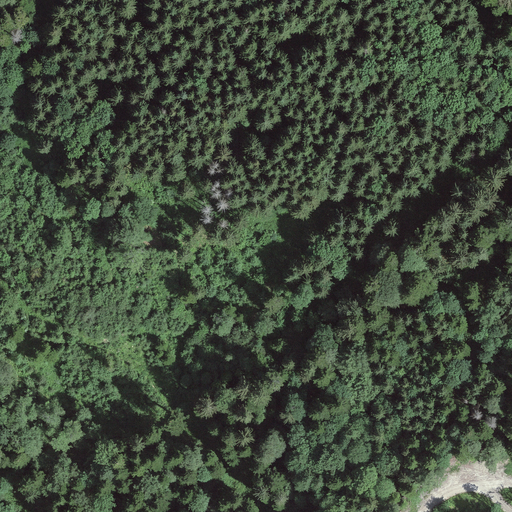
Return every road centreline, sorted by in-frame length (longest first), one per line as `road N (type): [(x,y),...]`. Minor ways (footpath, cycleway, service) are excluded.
road 1 (track): [(227,511),(343,355),(385,313),(511,268)]
road 2 (track): [(0,459),(44,469),(112,511)]
